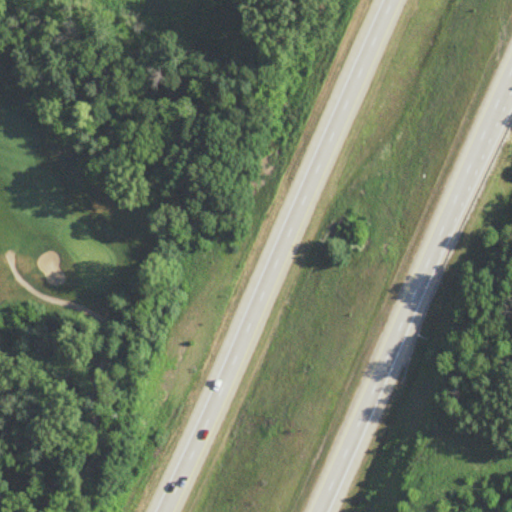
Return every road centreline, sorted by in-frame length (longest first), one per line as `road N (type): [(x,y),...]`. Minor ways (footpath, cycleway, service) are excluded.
road 1 (motorway): [(394,0),(164,511)]
road 2 (motorway): [(315,511),(511,77)]
